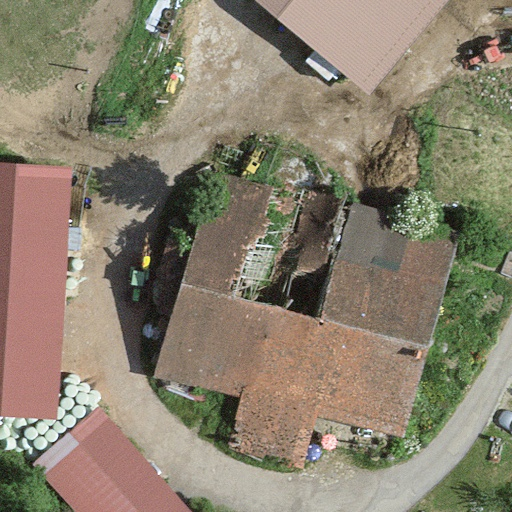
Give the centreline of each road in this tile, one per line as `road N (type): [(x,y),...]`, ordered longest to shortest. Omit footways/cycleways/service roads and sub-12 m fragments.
road 1 (track): [(511,44),(365,93),(239,99),(133,189),(102,308),(139,415),(223,481),(313,502),(379,503)]
road 2 (track): [(511,344),(469,439),(373,511)]
